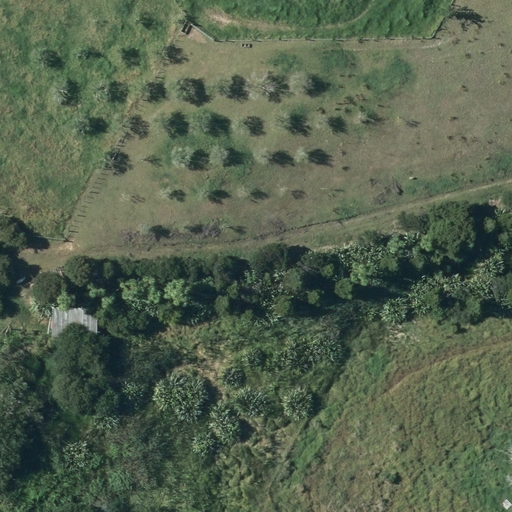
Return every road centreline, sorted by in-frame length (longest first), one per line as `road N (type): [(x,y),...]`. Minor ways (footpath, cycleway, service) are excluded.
road 1 (track): [(0,239),(19,265),(269,242),(511,190)]
road 2 (track): [(511,337),(398,369),(337,441),(321,495),(326,511)]
